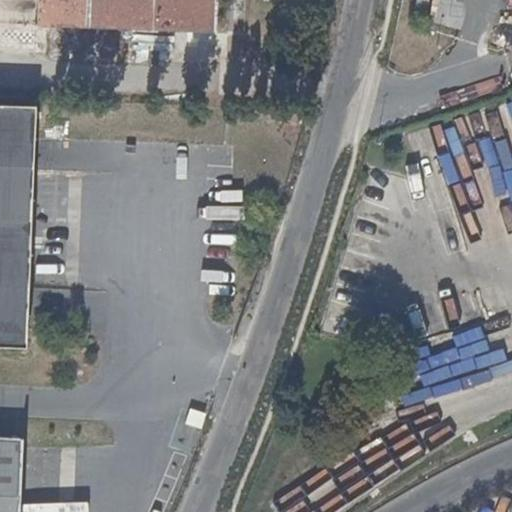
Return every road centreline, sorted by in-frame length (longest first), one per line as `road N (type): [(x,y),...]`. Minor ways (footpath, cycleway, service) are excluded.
road 1 (unclassified): [(195,511),(249,386),(324,141),(354,0)]
road 2 (unknown): [(334,93),(273,77),(0,67)]
road 3 (unknown): [(165,385),(0,378)]
road 4 (unknown): [(165,385),(120,511)]
road 5 (unclassified): [(406,511),(511,455)]
